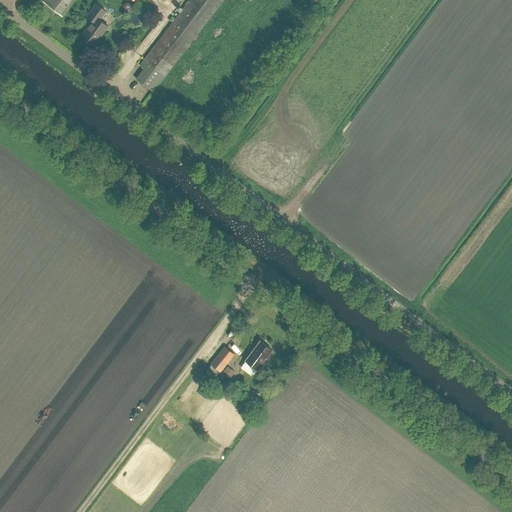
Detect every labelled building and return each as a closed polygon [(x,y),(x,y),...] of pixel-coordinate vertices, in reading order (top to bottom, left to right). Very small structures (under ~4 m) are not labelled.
[(43,0),(43,1),(62,15),(73,0),(43,0)] [(136,79),(153,91),(222,0),(189,0),(140,65),(144,68),(136,79)] [(93,20),(81,35),(94,44),(108,26),(99,19),(106,11),(97,4),(87,16),(93,20)] [(261,341),(250,354),(251,355),(246,360),(252,365),(256,359),(261,362),(271,349),(261,341)] [(235,355),(224,346),(209,365),(220,373),(235,355)] [(219,386),(221,383),(203,369),(201,372),(219,386)]
